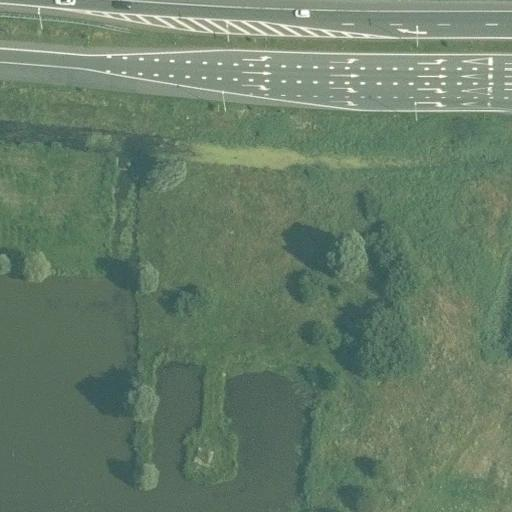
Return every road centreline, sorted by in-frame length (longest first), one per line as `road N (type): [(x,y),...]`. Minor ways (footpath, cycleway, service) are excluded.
road 1 (motorway): [(0,57),(253,74),(504,78)]
road 2 (motorway): [(511,26),(24,0)]
